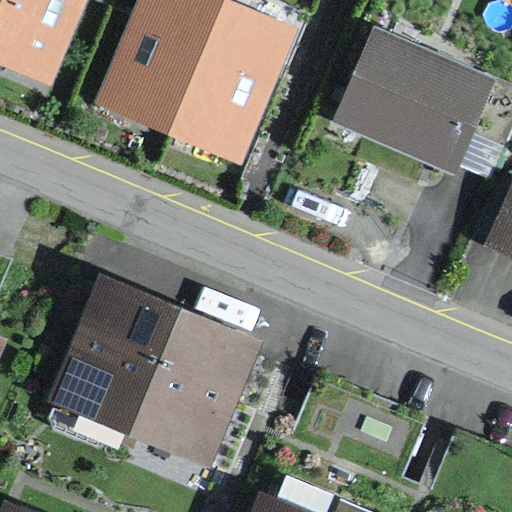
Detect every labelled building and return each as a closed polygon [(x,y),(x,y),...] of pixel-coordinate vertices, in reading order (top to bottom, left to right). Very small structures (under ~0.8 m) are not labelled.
[(71,0),(0,0),(0,1),(0,50),(43,69),(71,0)] [(152,0),(112,97),(172,123),(220,8),(201,0),(152,0)] [(226,0),(296,35),(307,14),(279,0),(226,0)] [(281,33),(220,8),(172,123),(233,148),(281,33)] [(348,115),(449,159),(481,85),(379,41),(348,115)] [(511,200),(495,241),(511,248),(511,200)] [(109,292),(67,393),(133,421),(176,319),(109,292)] [(201,449),(242,347),(176,319),(133,421),(201,449)] [(314,377),(292,430),(320,441),(342,388),(314,377)] [(342,388),(320,441),(348,453),(370,400),(342,388)] [(370,400),(348,453),(375,464),(397,411),(370,400)] [(403,476),(425,423),(397,411),(375,464),(403,476)] [(453,434),(431,487),(458,499),(480,446),(453,434)] [(480,446),(458,499),(486,510),(508,457),(480,446)] [(511,511),(511,458),(508,457),(486,510),(490,511),(511,511)] [(268,508),(266,511),(324,511),(332,495),(292,479),(283,482),(272,509),(268,508)]
